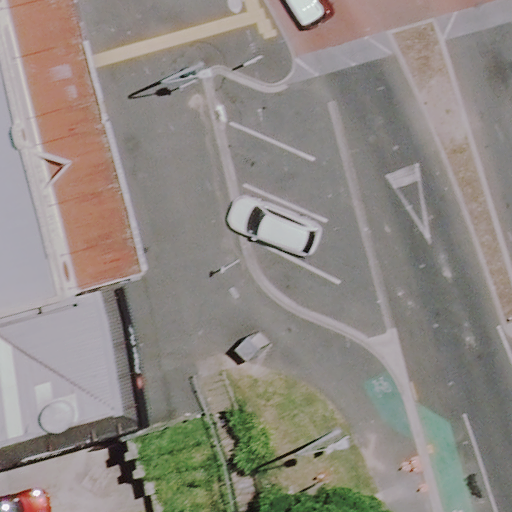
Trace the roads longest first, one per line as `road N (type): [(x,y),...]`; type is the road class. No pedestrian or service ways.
road 1 (secondary): [(511,429),(484,390),(331,0)]
road 2 (secondary): [(477,0),(511,136)]
